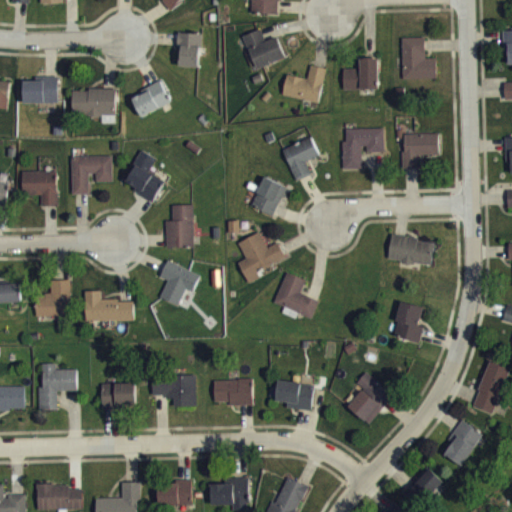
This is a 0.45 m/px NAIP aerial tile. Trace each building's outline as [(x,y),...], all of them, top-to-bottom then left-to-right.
[(30,0),(13,0),(13,13),(30,14),(30,0)] [(78,0),(40,0),(41,14),(63,14),(63,2),(78,2),(78,0)] [(194,2),(192,0),(156,0),(173,20),(194,2)] [(279,24),(279,1),(276,1),(275,0),(253,0),(254,25),(279,24)] [(244,47),(258,81),(287,69),(278,48),(266,52),(261,40),(244,47)] [(202,44),(180,43),(179,77),(201,78),(202,44)] [(427,48),(403,49),(404,90),(438,90),(438,69),(427,69),(427,48)] [(344,80),(345,101),(380,100),(379,68),(361,69),(361,80),(344,80)] [(284,106),(320,114),(328,80),(312,76),(308,90),(289,85),(284,106)] [(24,114),(58,114),(59,89),(24,89),(24,114)] [(11,93),(0,91),(0,118),(8,120),(11,93)] [(172,116),(164,93),(131,105),(139,127),(172,116)] [(117,101),(73,100),(72,127),(102,128),(102,133),(116,134),(117,101)] [(386,163),(385,139),(344,140),(345,180),(365,180),(364,163),(386,163)] [(404,179),(419,180),(420,166),(440,167),(440,145),(405,144),(404,179)] [(312,186),(307,172),(320,168),(313,149),(285,159),(297,191),(312,186)] [(157,170),(143,162),(124,194),(155,212),(166,193),(150,183),(157,170)] [(73,206),(90,205),(90,185),(96,185),(96,193),(114,193),(113,166),(72,167),(73,206)] [(58,182),(23,183),(24,206),(42,206),(42,217),(58,217),(58,182)] [(275,227),(288,197),(265,188),(253,217),(275,227)] [(0,215),(7,216),(10,193),(0,191),(0,215)] [(168,259),(195,258),(194,215),(173,216),(174,232),(167,232),(168,259)] [(239,253),(247,270),(239,273),(250,294),(276,281),(274,276),(287,269),(279,253),(268,258),(260,243),(239,253)] [(389,271),(433,277),(436,253),(393,246),(389,271)] [(161,309),(180,317),(186,300),(195,303),(201,284),(167,272),(161,289),(168,291),(161,309)] [(276,314),(286,318),(284,324),(297,328),(298,324),(313,330),(320,311),(302,304),(307,291),(287,283),(276,314)] [(52,291),(51,305),(37,304),(37,327),(71,328),(72,291),(52,291)] [(0,313),(22,312),(22,293),(0,294),(0,313)] [(135,311),(102,311),(102,301),(86,302),(87,332),(135,331),(135,311)] [(394,347),(421,354),(425,337),(420,336),(425,318),(403,313),(394,347)] [(493,425),(511,380),(511,378),(493,371),(473,417),(493,425)] [(59,420),(58,402),(78,401),(78,380),(57,380),(56,374),(43,375),(44,398),(39,399),(40,421),(59,420)] [(357,395),(364,400),(349,419),(371,435),(394,405),(366,384),(357,395)] [(197,386),(153,387),(153,407),(175,407),(175,418),(198,417),(197,386)] [(215,413),(230,413),(230,416),(254,416),(254,390),(215,391),(215,413)] [(277,412),(288,413),(288,419),(313,421),(316,395),(279,392),(277,412)] [(103,419),(137,418),(137,394),(103,395),(103,419)] [(0,420),(25,421),(25,397),(0,397),(0,420)] [(446,466),(464,477),(485,446),(463,431),(450,451),(453,454),(446,466)] [(427,511),(445,493),(430,478),(405,505),(413,511),(427,511)] [(302,511),(309,497),(286,488),(275,511),(302,511)] [(212,511),(250,511),(250,489),(226,489),(226,495),(212,495),(212,511)] [(194,511),(194,492),(159,493),(159,511),(194,511)] [(96,509),(96,511),(137,511),(138,510),(142,510),(141,493),(123,493),(123,508),(96,509)] [(38,511),(83,511),(83,500),(70,500),(70,494),(38,495),(38,511)] [(0,511),(26,511),(27,506),(5,506),(5,495),(0,495),(0,511)]
